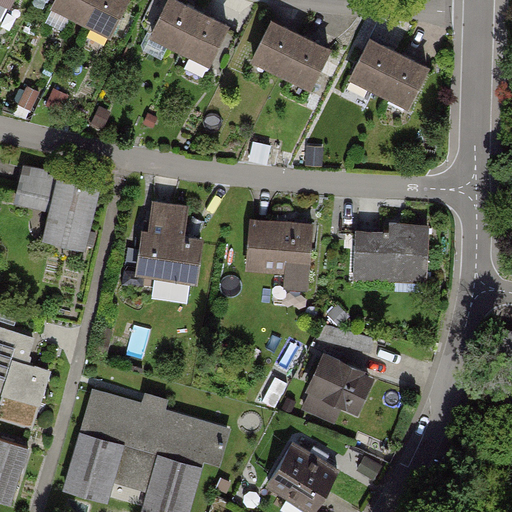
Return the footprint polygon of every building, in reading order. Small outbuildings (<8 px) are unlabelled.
[(131,0),(62,0),(60,4),(117,31),(131,0)] [(240,25),(190,0),(177,0),(159,36),(219,66),(240,25)] [(341,45),(281,16),(261,57),(320,86),(341,45)] [(436,63),(380,34),(359,76),(415,105),(436,63)] [(97,194),(20,176),(11,214),(44,222),(38,249),(81,259),(97,194)] [(184,217),(144,212),(135,285),(193,293),(198,248),(180,246),(184,217)] [(308,234),(247,228),(242,281),(302,287),(308,234)] [(423,235),(379,233),(378,242),(353,241),(351,291),(421,294),(423,235)] [(33,349),(0,337),(0,405),(35,417),(46,385),(24,377),(33,349)] [(511,415),(511,346),(498,343),(482,408),(511,415)] [(372,386),(321,363),(294,420),(329,436),(335,422),(353,430),(372,386)] [(137,414),(89,400),(60,499),(104,511),(110,493),(143,503),(140,511),(187,511),(199,474),(216,479),(228,440),(163,421),(166,410),(140,402),(137,414)] [(318,511),(336,480),(285,451),(259,498),(284,511),(318,511)] [(9,511),(26,461),(0,453),(0,511),(9,511)]
